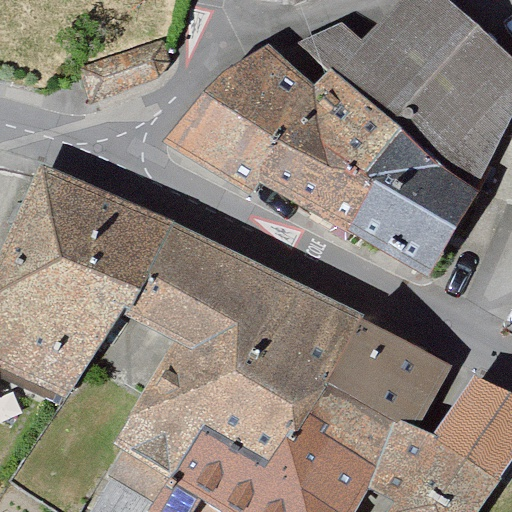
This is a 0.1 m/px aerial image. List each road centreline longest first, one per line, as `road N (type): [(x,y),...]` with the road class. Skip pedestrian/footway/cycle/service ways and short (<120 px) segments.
road 1 (unclassified): [(511,356),(119,161)]
road 2 (residential): [(222,0),(218,42),(119,161)]
road 3 (unclassified): [(119,161),(0,128)]
